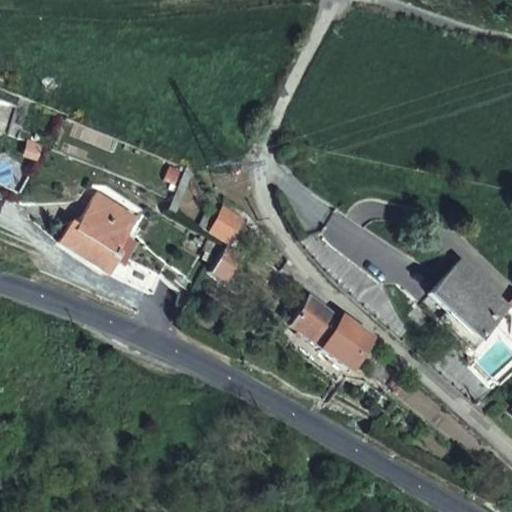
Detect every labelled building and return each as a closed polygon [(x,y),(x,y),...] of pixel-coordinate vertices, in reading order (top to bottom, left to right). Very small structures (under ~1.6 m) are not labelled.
[(69,224),(58,244),(101,269),(154,294),(162,276),(113,251),(131,220),(93,197),(75,228),(69,224)] [(228,235),(206,272),(219,279),(242,242),(228,235)] [(450,263),(418,298),(467,339),(497,303),(450,263)] [(302,346),(314,353),(326,336),(320,332),(325,325),(320,312),(304,302),(286,329),(302,346)] [(348,369),(362,379),(379,354),(335,323),(326,336),(314,353),(345,373),(348,369)] [(379,354),(362,379),(385,395),(402,370),(379,354)]
